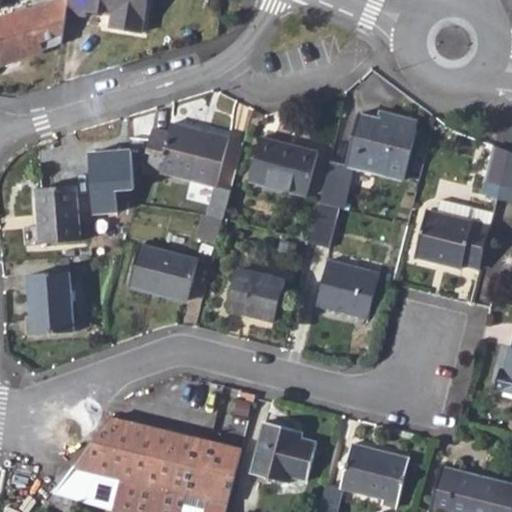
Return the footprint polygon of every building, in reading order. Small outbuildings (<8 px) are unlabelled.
[(49,0),(46,31),(60,33),(62,18),(64,0),(49,0)] [(64,0),(62,18),(80,21),(81,16),(97,18),(98,14),(108,15),(107,19),(106,32),(137,36),(142,0),(64,0)] [(27,12),(0,21),(0,68),(42,54),(27,12)] [(382,114),(380,122),(419,132),(422,124),(382,114)] [(361,117),(347,167),(356,169),(406,183),(419,132),(380,122),(361,117)] [(210,214),(207,223),(224,228),(226,220),(235,190),(221,185),(234,138),(175,123),(173,131),(156,128),(150,151),(156,153),(152,167),(219,186),(212,214),(210,214)] [(262,143),(251,183),(309,200),(320,159),(262,143)] [(511,151),(498,146),(489,182),(503,186),(511,153),(511,151)] [(511,153),(503,186),(511,188),(511,153)] [(333,163),(322,205),(341,210),(345,211),(356,169),(347,167),(333,163)] [(80,184),(39,189),(43,242),(84,239),(80,184)] [(322,205),(311,244),(331,249),(341,210),(322,205)] [(463,268),(479,273),(491,230),(429,213),(417,260),(462,272),(463,268)] [(207,223),(201,248),(217,253),(224,228),(207,223)] [(144,245),(133,285),(190,301),(202,260),(144,245)] [(329,263),(317,307),(369,321),(381,276),(329,263)] [(74,270),(31,274),(35,334),(79,330),(74,270)] [(240,270),(229,310),(276,322),(286,282),(240,270)] [(503,373),(499,392),(511,395),(511,359),(508,374),(503,373)] [(111,418),(74,466),(230,505),(245,452),(111,418)] [(269,426),(255,478),(293,487),(295,480),(312,484),(321,447),(304,442),(305,435),(269,426)] [(351,445),(341,489),(385,499),(384,505),(399,508),(410,459),(351,445)] [(74,466),(54,494),(74,500),(109,511),(112,511),(229,511),(230,505),(74,466)] [(511,511),(511,484),(442,467),(432,510),(440,511),(511,511)] [(54,494),(44,507),(62,511),(69,511),(74,500),(54,494)]
